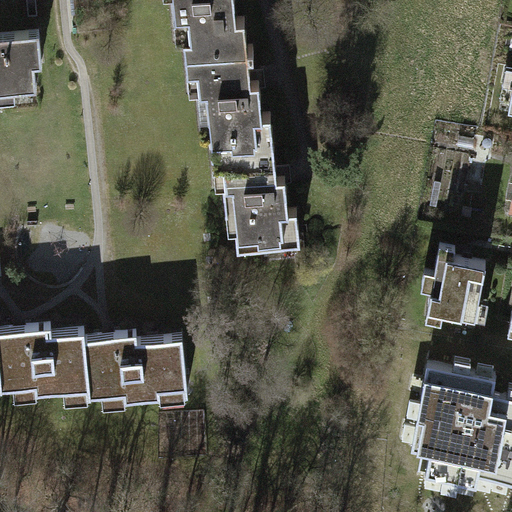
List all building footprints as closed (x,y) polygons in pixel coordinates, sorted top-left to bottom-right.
[(181,18),(183,53),(252,48),(252,42),(245,43),(243,14),(234,15),(232,0),(170,0),(172,19),(181,18)] [(0,87),(35,84),(32,61),(40,60),(37,28),(0,31),(0,87)] [(207,114),(210,148),(272,143),(269,111),(260,111),(257,76),(248,77),(246,52),(253,52),(252,48),(183,53),(185,72),(194,71),(197,115),(207,114)] [(274,173),(272,143),(210,148),(211,166),(220,166),(224,210),(232,209),(235,245),(298,240),(296,207),(286,208),(283,172),(274,173)] [(421,285),(431,287),(425,315),(440,318),(442,308),(474,314),(485,258),(452,251),(454,242),(439,239),(433,269),(424,267),(421,285)] [(36,386),(85,381),(82,333),(81,325),(48,328),(48,321),(0,325),(0,380),(35,378),(36,386)] [(134,328),(82,333),(85,381),(86,388),(124,385),(125,393),(157,390),(157,380),(184,378),(180,333),(135,337),(134,328)] [(409,451),(429,455),(425,475),(476,485),(478,474),(511,480),(511,382),(495,379),(498,365),(453,356),(451,366),(427,361),(409,451)]
